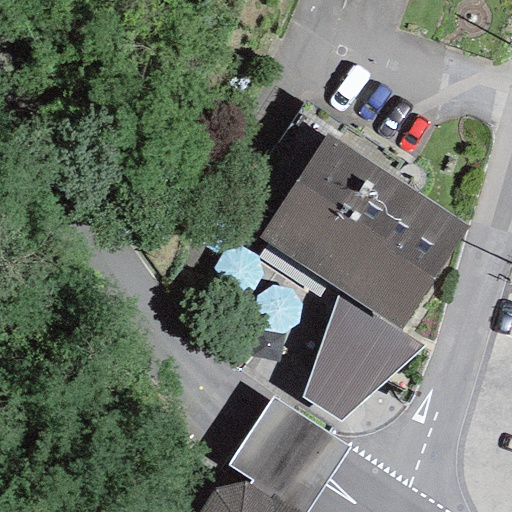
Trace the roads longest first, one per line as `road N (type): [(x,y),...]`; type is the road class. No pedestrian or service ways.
road 1 (secondary): [(368,511),(208,403),(83,244),(0,94)]
road 2 (unclassified): [(511,207),(401,511)]
